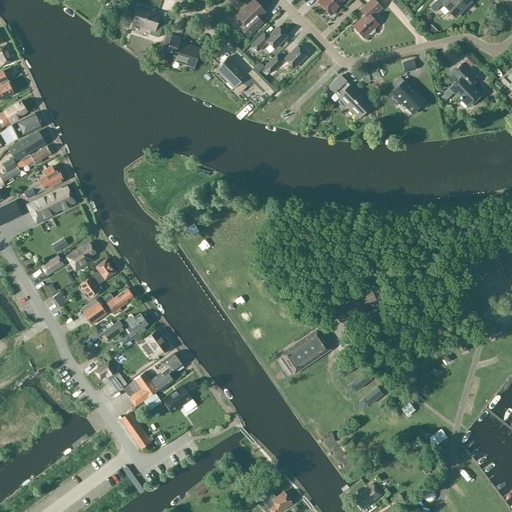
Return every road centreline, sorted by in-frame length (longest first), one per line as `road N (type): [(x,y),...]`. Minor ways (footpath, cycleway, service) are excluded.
road 1 (residential): [(189,438),(143,467),(0,246)]
road 2 (track): [(511,196),(367,211),(206,173)]
road 3 (residential): [(511,40),(494,52),(461,37),(344,64),(280,0)]
